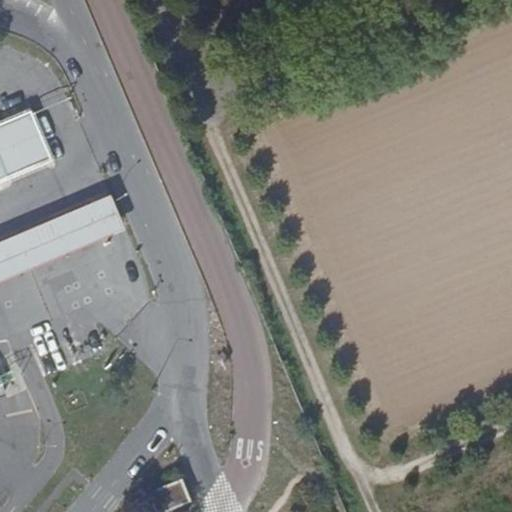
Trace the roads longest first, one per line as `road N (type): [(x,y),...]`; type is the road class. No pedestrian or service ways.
road 1 (tertiary): [(184,384),(188,337),(177,277),(83,43)]
road 2 (track): [(362,488),(511,422)]
road 3 (tertiary): [(89,511),(184,384)]
road 4 (tertiary): [(220,511),(199,462),(184,384)]
